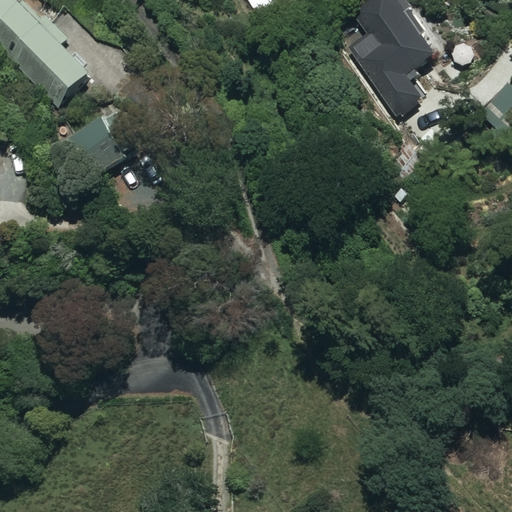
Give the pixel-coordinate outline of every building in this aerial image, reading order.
[(9,0),(0,0),(0,49),(1,51),(70,111),(102,75),(33,15),(9,0)] [(251,0),(264,26),(314,0),(251,0)] [(429,42),(433,39),(408,0),(387,0),(359,18),(374,41),(354,54),(397,122),(428,102),(413,79),(441,61),(429,42)] [(511,93),(494,117),(511,129),(511,93)] [(128,157),(104,118),(72,139),(96,177),(128,157)]
